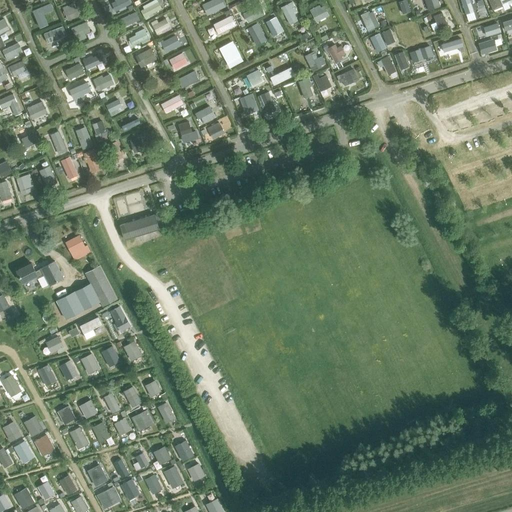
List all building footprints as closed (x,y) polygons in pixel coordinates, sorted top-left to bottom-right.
[(130,3),(128,0),(114,0),(115,1),(112,3),(116,10),(130,3)] [(224,6),(221,0),(211,0),(203,4),(207,14),(224,6)] [(403,13),(410,10),(406,0),(403,0),(399,1),(403,13)] [(439,6),(438,4),(436,0),(424,0),(428,10),(439,6)] [(488,11),(483,0),(476,0),(474,1),(479,14),(488,11)] [(489,0),(493,9),(502,5),(499,0),(489,0)] [(143,9),(141,10),(145,16),(146,15),(161,8),(158,2),(146,8),(145,6),(142,8),(143,9)] [(291,2),(281,7),(287,20),(290,25),(298,21),(293,11),(296,10),(291,2)] [(75,6),(74,3),(63,8),(68,20),(82,13),(79,5),(75,6)] [(468,18),(475,15),(471,4),(463,7),(468,18)] [(320,7),(319,5),(310,10),(316,21),(325,16),(320,7)] [(263,14),(259,6),(244,13),(248,21),(263,14)] [(379,9),(376,10),(376,8),(371,10),(374,21),(382,19),(379,9)] [(368,30),(375,26),(368,11),(361,14),(368,30)] [(139,19),(136,12),(120,19),(123,26),(139,19)] [(447,24),(442,13),(434,16),(438,28),(447,24)] [(235,25),(231,16),(214,24),(218,33),(235,25)] [(283,30),(275,16),(265,21),(273,35),(283,30)] [(505,30),(511,27),(511,18),(502,22),(505,30)] [(0,33),(9,29),(4,19),(0,20),(0,33)] [(159,22),(156,19),(150,23),(157,34),(161,32),(160,30),(169,26),(165,19),(159,22)] [(84,34),(90,31),(86,22),(71,28),(76,41),(86,37),(84,34)] [(266,39),(257,23),(247,28),(256,44),(266,39)] [(405,40),(412,37),(407,23),(399,26),(405,40)] [(66,36),(62,26),(44,33),(48,42),(66,36)] [(478,38),(490,34),(488,26),(475,30),(478,38)] [(135,32),(137,34),(129,38),(132,45),(145,39),(146,41),(150,39),(144,29),(135,32)] [(387,44),(394,41),(389,29),(382,32),(387,44)] [(241,43),(243,42),(238,31),(228,36),(237,54),(244,50),(241,43)] [(377,50),(385,47),(378,33),(371,37),(377,50)] [(181,44),(176,35),(164,41),(163,39),(159,41),(165,52),(181,44)] [(455,52),(465,49),(461,37),(451,40),(455,52)] [(497,50),(493,39),(478,43),(481,55),(485,54),(485,55),(488,54),(488,53),(497,50)] [(21,50),(17,42),(2,50),(7,60),(19,54),(17,52),(21,50)] [(330,47),(328,45),(323,48),(327,53),(330,52),(335,63),(343,59),(341,55),(344,53),(341,46),(337,47),(335,44),(330,47)] [(428,60),(435,57),(430,44),(423,47),(428,60)] [(420,46),(409,50),(413,62),(422,59),(419,52),(421,51),(420,46)] [(156,59),(150,48),(136,56),(141,66),(156,59)] [(400,69),(408,66),(403,51),(395,54),(400,69)] [(317,58),(314,52),(305,56),(312,70),(321,67),(320,65),(325,62),(322,55),(317,58)] [(187,62),(182,53),(170,59),(174,68),(187,62)] [(93,57),(92,55),(82,59),(86,69),(102,62),(100,54),(93,57)] [(388,74),(395,70),(388,56),(381,59),(388,74)] [(27,69),(23,60),(7,67),(12,77),(27,69)] [(84,72),(79,63),(66,70),(70,79),(84,72)] [(288,67),(269,75),(274,86),(292,77),(288,67)] [(264,80),(258,69),(247,75),(252,86),(264,80)] [(345,85),(358,79),(354,69),(337,76),(339,82),(343,81),(345,85)] [(199,79),(194,70),(177,79),(182,88),(199,79)] [(112,73),(94,78),(97,89),(115,84),(112,73)] [(318,73),(313,75),(320,91),(331,86),(326,75),(319,78),(318,73)] [(308,78),(298,82),(304,97),(312,94),(309,86),(311,86),(308,78)] [(91,88),(87,80),(70,88),(74,96),(91,88)] [(261,106),(265,105),(267,112),(275,109),(268,92),(257,96),(261,106)] [(0,98),(0,105),(2,109),(10,105),(15,116),(22,112),(13,93),(0,98)] [(251,104),(255,102),(252,93),(240,98),(246,114),(254,111),(251,104)] [(183,103),(178,95),(161,104),(166,112),(183,103)] [(112,115),(118,111),(116,108),(121,106),(118,99),(106,105),(112,115)] [(40,105),(38,103),(28,108),(32,119),(47,112),(43,104),(40,105)] [(215,117),(209,106),(195,113),(198,118),(201,117),(204,123),(215,117)] [(123,131),(132,126),(128,119),(127,120),(125,117),(118,121),(117,119),(112,121),(114,125),(117,124),(118,126),(120,125),(123,131)] [(97,134),(95,134),(96,138),(98,142),(103,141),(101,136),(108,134),(107,130),(105,130),(102,121),(93,124),(97,134)] [(192,136),(188,121),(178,124),(183,139),(192,136)] [(224,133),(219,122),(208,128),(213,139),(224,133)] [(85,127),(77,130),(83,148),(91,145),(85,127)] [(39,141),(35,132),(22,138),(26,147),(39,141)] [(65,147),(59,132),(51,134),(58,151),(65,147)] [(143,148),(140,137),(130,140),(134,151),(143,148)] [(110,153),(114,162),(122,159),(118,149),(120,148),(117,142),(104,147),(108,153),(110,153)] [(47,155),(43,147),(29,154),(33,163),(47,155)] [(84,152),(91,170),(99,167),(93,149),(84,152)] [(76,175),(70,160),(71,160),(69,157),(61,160),(69,178),(76,175)] [(12,172),(6,161),(0,163),(0,175),(1,177),(12,172)] [(47,187),(57,182),(50,165),(39,170),(47,187)] [(29,175),(17,178),(22,193),(30,191),(29,187),(33,186),(29,175)] [(11,197),(6,181),(0,182),(0,195),(1,200),(11,197)] [(164,227),(160,213),(155,214),(155,213),(119,224),(124,240),(159,229),(159,228),(164,227)] [(78,233),(65,240),(74,259),(91,251),(87,243),(85,244),(78,233)] [(24,282),(36,276),(38,278),(46,274),(51,284),(64,277),(55,260),(37,270),(33,262),(18,270),(24,282)] [(91,282),(56,300),(66,319),(101,301),(103,306),(118,298),(101,264),(85,272),(91,282)] [(0,310),(9,306),(3,295),(0,295),(0,310)] [(119,328),(126,324),(118,307),(110,311),(119,328)] [(94,337),(105,332),(97,317),(87,322),(94,337)] [(74,331),(76,330),(74,327),(64,333),(70,344),(79,340),(74,331)] [(52,352),(63,346),(58,336),(47,342),(52,352)] [(131,359),(141,354),(134,341),(124,347),(131,359)] [(102,352),(109,366),(120,360),(112,346),(102,352)] [(81,359),(88,372),(98,366),(91,354),(81,359)] [(66,378),(76,373),(70,360),(60,365),(66,378)] [(46,384),(55,380),(48,365),(39,370),(46,384)] [(21,390),(12,375),(2,381),(11,395),(21,390)] [(151,395),(160,390),(155,381),(146,385),(151,395)] [(132,406),(141,401),(133,387),(124,392),(132,406)] [(112,412),(119,409),(112,393),(104,397),(112,412)] [(86,418),(97,412),(90,399),(80,405),(86,418)] [(166,421),(174,417),(167,402),(158,406),(160,411),(166,421)] [(64,424),(75,418),(69,406),(58,411),(64,424)] [(139,428),(152,421),(147,411),(133,418),(139,428)] [(31,435),(43,429),(36,416),(24,422),(31,435)] [(120,434),(130,429),(124,418),(115,423),(120,434)] [(11,441),(21,435),(14,422),(4,428),(11,441)] [(100,441),(109,436),(102,422),(92,427),(100,441)] [(78,447),(88,442),(80,427),(70,432),(78,447)] [(46,434),(35,440),(43,454),(54,448),(46,434)] [(175,446),(182,460),(193,455),(186,440),(175,446)] [(14,446),(23,461),(33,456),(24,441),(14,446)] [(160,463),(170,458),(165,447),(154,453),(160,463)] [(0,459),(4,467),(11,462),(3,448),(0,449),(0,459)] [(136,469),(148,463),(143,452),(136,456),(138,461),(133,464),(136,469)] [(114,463),(121,477),(128,473),(121,459),(114,463)] [(194,479),(204,475),(198,463),(188,468),(194,479)] [(95,484),(106,479),(99,464),(88,470),(95,484)] [(172,486),(182,481),(174,466),(165,471),(172,486)] [(151,492),(161,487),(154,474),(145,479),(151,492)] [(68,494),(76,489),(68,475),(60,480),(68,494)] [(129,498),(139,493),(131,478),(121,484),(129,498)] [(45,498),(54,493),(47,481),(38,486),(45,498)] [(26,488),(15,494),(22,508),(34,501),(26,488)] [(105,506),(118,499),(113,488),(100,495),(105,506)] [(0,510),(10,505),(4,494),(0,496),(0,510)] [(77,511),(79,511),(87,508),(81,496),(71,501),(77,511)] [(210,511),(223,511),(217,499),(206,504),(210,511)]
